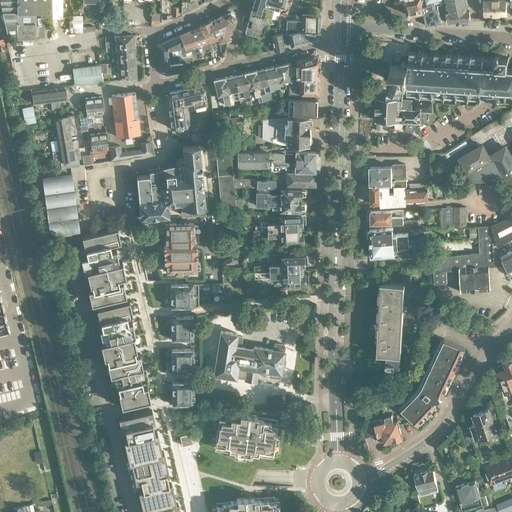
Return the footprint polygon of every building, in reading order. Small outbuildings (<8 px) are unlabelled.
[(0,0),(9,40),(15,40),(18,40),(17,26),(17,25),(17,13),(17,0),(0,0)] [(17,0),(17,13),(35,13),(36,13),(52,13),(51,0),(17,0)] [(171,0),(161,0),(161,12),(170,12),(170,13),(171,13),(171,0)] [(190,0),(190,1),(190,8),(199,5),(196,0),(190,0)] [(263,18),(265,11),(267,5),(266,5),(266,0),(253,0),(245,33),(261,38),(265,24),(266,25),(268,20),(268,19),(263,18)] [(266,0),(266,5),(267,5),(285,10),(286,7),(287,7),(288,3),(292,4),(295,3),(295,0),(266,0)] [(404,0),(403,1),(407,16),(423,12),(424,12),(422,5),(426,4),(425,0),(404,0)] [(436,4),(442,3),(441,0),(425,0),(426,4),(422,5),(424,12),(435,9),(437,8),(436,4)] [(445,0),(448,10),(449,23),(470,21),(469,8),(467,0),(445,0)] [(507,15),(506,0),(495,0),(495,3),(484,3),(484,1),(484,16),(485,16),(487,18),(491,18),(492,16),(507,15)] [(190,1),(182,1),(181,1),(181,10),(182,12),(190,8),(190,1)] [(172,16),(171,16),(171,20),(182,16),(182,12),(181,10),(179,11),(180,6),(172,6),(172,13),(172,16)] [(424,12),(423,12),(426,26),(441,22),(437,8),(435,9),(424,12)] [(217,37),(219,43),(229,41),(231,28),(232,28),(234,15),(230,12),(228,14),(219,18),(210,22),(217,37)] [(17,26),(36,26),(36,13),(35,13),(17,13),(17,25),(17,26)] [(109,28),(109,13),(99,13),(99,29),(109,28)] [(109,27),(123,27),(123,13),(109,13),(109,27)] [(288,19),(288,32),(296,30),(311,30),(319,31),(319,29),(319,14),(301,13),(301,20),(288,19)] [(82,31),(82,26),(83,15),(69,15),(69,33),(82,33),(82,31)] [(217,37),(210,22),(210,21),(200,26),(209,48),(210,50),(216,47),(214,44),(213,44),(212,39),(217,37)] [(36,26),(17,26),(18,40),(37,40),(36,26)] [(209,48),(200,26),(197,27),(198,27),(190,31),(196,45),(196,44),(198,49),(202,48),(204,51),(209,48)] [(282,45),(280,33),(278,27),(269,28),(270,35),(271,35),(271,39),(268,40),(266,42),(267,45),(269,46),(273,45),(274,49),(283,47),(282,45)] [(196,45),(190,31),(190,30),(179,35),(180,36),(179,36),(181,56),(192,51),(193,54),(199,51),(198,49),(196,44),(196,45)] [(296,30),(288,32),(290,45),(316,40),(319,36),(319,31),(311,30),(296,30)] [(106,47),(133,45),(132,34),(115,36),(116,44),(112,44),(111,41),(105,42),(106,47)] [(183,70),(181,56),(179,36),(166,41),(166,44),(157,44),(160,70),(168,69),(169,73),(183,70)] [(133,45),(106,47),(106,51),(111,51),(112,49),(116,49),(117,57),(134,56),(133,45)] [(511,89),(511,68),(508,68),(508,59),(510,58),(509,57),(507,58),(501,58),(501,54),(494,54),(494,57),(484,57),(484,55),(482,55),(482,57),(471,56),(472,54),(470,54),(470,56),(460,55),(460,54),(458,53),(458,55),(448,55),(448,53),(446,53),(446,55),(444,54),(444,53),(438,52),(438,54),(436,54),(436,52),(434,52),(434,54),(432,54),(432,52),(426,52),(426,54),(424,53),(424,52),(422,51),(422,53),(411,53),(411,51),(410,51),(409,53),(408,53),(408,54),(409,54),(409,56),(403,55),(400,52),(396,51),(392,55),(392,59),(396,63),(391,63),(390,81),(405,82),(405,84),(407,84),(407,92),(405,91),(405,93),(407,93),(407,95),(408,95),(408,94),(409,94),(409,97),(416,98),(415,109),(432,110),(433,95),(443,95),(443,97),(444,97),(445,96),(455,96),(455,98),(457,98),(457,96),(467,97),(467,99),(468,99),(468,97),(479,98),(479,100),(480,100),(480,98),(492,99),(491,101),(492,103),(497,103),(499,102),(505,102),(506,90),(511,89)] [(134,56),(117,57),(118,64),(113,65),(113,67),(135,66),(134,56)] [(289,66),(288,86),(288,95),(299,96),(299,93),(318,93),(319,59),(316,56),(296,60),(296,66),(289,66)] [(282,97),(283,96),(285,87),(288,86),(289,66),(289,62),(275,65),(280,89),(282,97)] [(106,68),(105,64),(100,65),(100,72),(106,71),(106,73),(118,72),(119,78),(136,76),(135,66),(113,67),(111,67),(106,68)] [(73,68),(75,84),(102,81),(100,72),(100,65),(73,68)] [(270,91),(275,90),(280,89),(275,65),(274,65),(274,66),(265,68),(268,84),(270,91)] [(265,94),(260,95),(262,102),(266,100),(271,98),(270,91),(268,84),(265,68),(255,71),(255,70),(254,70),(258,86),(263,85),(265,94)] [(262,102),(260,95),(258,86),(254,70),(244,72),(244,73),(248,89),(249,95),(254,94),(255,96),(257,95),(258,103),(262,102)] [(244,73),(234,75),(238,91),(243,90),(244,96),(249,95),(248,89),(244,73)] [(233,92),(234,98),(239,97),(238,91),(234,75),(224,78),(228,93),(233,92)] [(228,106),(231,105),(228,93),(224,78),(224,77),(213,79),(219,103),(220,104),(227,102),(228,106)] [(172,104),(167,104),(170,128),(178,127),(178,129),(183,128),(183,126),(190,125),(188,108),(206,104),(204,97),(206,97),(205,92),(203,92),(201,85),(169,92),(172,104)] [(31,92),(33,103),(47,102),(47,108),(55,107),(54,101),(67,99),(65,87),(31,92)] [(138,118),(135,92),(111,94),(112,97),(108,97),(109,104),(112,104),(114,121),(138,118)] [(101,96),(93,97),(96,122),(102,122),(101,118),(100,118),(100,115),(99,115),(99,113),(103,113),(101,96)] [(431,122),(431,120),(434,119),(435,113),(432,111),(432,110),(415,109),(416,98),(409,97),(377,96),(376,119),(405,121),(405,130),(413,130),(413,121),(431,122)] [(79,117),(81,125),(86,125),(89,124),(89,123),(96,122),(93,97),(85,98),(87,116),(79,117)] [(290,114),(317,115),(317,100),(283,99),(282,111),(290,111),(290,114)] [(32,106),(21,108),(24,125),(35,123),(32,106)] [(212,110),(213,119),(229,118),(228,109),(212,110)] [(55,130),(75,127),(73,116),(53,119),(55,130)] [(309,136),(309,131),(309,127),(308,127),(309,118),(287,117),(262,120),(262,125),(258,125),(258,135),(262,135),(262,137),(283,144),(308,145),(308,144),(310,144),(311,143),(311,139),(310,137),(308,137),(308,136),(309,136)] [(138,118),(114,121),(116,137),(140,134),(138,118)] [(29,125),(24,126),(26,135),(29,134),(29,138),(34,137),(33,133),(36,132),(35,130),(30,130),(29,125)] [(81,125),(80,126),(81,132),(82,132),(83,136),(88,135),(86,125),(81,125)] [(75,127),(55,130),(57,140),(71,138),(71,134),(76,133),(75,127)] [(92,151),(108,149),(106,132),(90,134),(92,151)] [(215,152),(213,132),(203,133),(204,153),(215,152)] [(71,138),(57,140),(58,151),(78,148),(77,141),(72,141),(71,138)] [(111,160),(152,154),(151,141),(140,143),(141,149),(121,152),(121,145),(109,147),(111,160)] [(205,206),(199,145),(182,146),(183,159),(176,159),(176,164),(167,165),(159,168),(159,167),(158,167),(159,175),(155,175),(154,169),(149,170),(149,175),(136,176),(140,218),(144,217),(145,220),(158,218),(158,216),(169,215),(168,203),(180,202),(181,208),(181,215),(205,213),(205,206)] [(492,154),(494,158),(491,160),(482,145),(460,158),(473,179),(499,178),(504,175),(511,188),(511,187),(511,156),(506,146),(492,154)] [(78,148),(58,151),(60,161),(72,159),(72,164),(80,163),(79,158),(80,158),(78,148)] [(230,149),(230,148),(215,148),(221,213),(235,213),(235,200),(234,187),(233,178),(232,175),(232,170),(284,171),(315,172),(319,172),(319,152),(284,151),(284,153),(268,153),(268,152),(238,151),(238,149),(230,149)] [(83,155),(85,165),(92,164),(90,154),(83,155)] [(391,177),(407,177),(406,164),(393,164),(391,166),(370,167),(370,184),(381,184),(381,186),(389,186),(394,186),(406,186),(406,181),(407,181),(407,180),(396,180),(393,182),(391,182),(391,177)] [(284,171),(284,183),(284,184),(314,185),(315,172),(284,171)] [(71,175),(43,179),(50,234),(79,230),(71,175)] [(233,178),(234,187),(255,187),(275,187),(275,179),(266,179),(266,180),(256,180),(256,179),(237,178),(233,178)] [(405,202),(406,202),(426,201),(426,192),(429,192),(429,189),(423,189),(423,183),(410,184),(411,190),(406,190),(405,190),(405,195),(406,195),(406,200),(405,200),(405,202)] [(406,190),(406,186),(394,186),(394,193),(389,193),(389,186),(381,186),(381,184),(370,184),(367,184),(366,186),(366,193),(368,195),(368,196),(370,196),(370,203),(380,202),(380,207),(406,205),(406,202),(405,202),(405,200),(406,200),(406,195),(405,195),(405,190),(406,190)] [(256,191),(256,198),(297,199),(297,197),(304,196),(306,196),(306,190),(305,189),(301,189),(301,188),(280,187),(280,195),(278,195),(278,193),(269,193),(269,191),(256,191)] [(297,199),(256,198),(255,205),(269,206),(269,204),(272,204),(272,210),(300,211),(300,210),(303,210),(306,209),(306,203),(305,202),(300,202),(297,202),(297,199)] [(453,219),(453,223),(454,225),(467,225),(466,206),(453,206),(453,207),(453,219)] [(442,223),(453,223),(453,219),(453,207),(442,208),(442,223)] [(403,220),(403,215),(403,210),(392,210),(368,211),(367,212),(367,221),(368,222),(371,221),(371,223),(400,223),(400,226),(419,225),(419,220),(407,220),(407,221),(406,221),(405,220),(403,220)] [(227,213),(215,214),(216,224),(228,222),(227,213)] [(255,230),(299,228),(299,224),(301,224),(301,223),(305,222),(304,215),(300,215),(279,216),(280,223),(276,224),(276,223),(267,223),(267,224),(260,224),(260,225),(255,226),(255,230)] [(446,271),(457,270),(457,268),(473,267),(489,266),(504,265),(507,275),(510,273),(499,252),(508,248),(511,246),(511,215),(491,226),(491,225),(479,226),(479,247),(479,252),(437,256),(434,263),(433,264),(433,270),(434,283),(447,282),(446,271)] [(166,262),(166,271),(175,271),(175,273),(182,273),(183,273),(183,271),(195,271),(195,270),(200,270),(200,262),(196,262),(195,242),(199,242),(199,234),(194,234),(193,223),(165,223),(166,234),(165,234),(165,243),(165,262),(166,262)] [(369,229),(369,230),(367,231),(366,232),(367,239),(368,240),(370,239),(370,243),(408,240),(407,233),(392,233),(392,227),(369,229)] [(117,228),(82,236),(85,251),(86,250),(87,255),(80,257),(84,271),(87,271),(90,283),(91,283),(93,288),(88,289),(91,303),(126,295),(122,281),(118,282),(117,277),(125,275),(122,261),(119,261),(116,248),(111,250),(110,245),(121,242),(117,228)] [(299,228),(255,230),(253,231),(253,236),(267,235),(267,236),(276,236),(276,235),(280,234),(280,242),(301,242),(301,241),(306,240),(305,233),(301,233),(301,232),(300,232),(299,228)] [(408,246),(408,240),(370,243),(371,256),(400,254),(401,258),(415,257),(414,245),(408,246)] [(511,274),(511,255),(508,248),(499,252),(510,273),(511,275),(511,274)] [(262,271),(303,269),(303,265),(307,264),(307,256),(302,256),(281,257),(282,265),(278,265),(277,264),(268,264),(268,266),(262,266),(262,271)] [(0,266),(0,324),(12,322),(0,266)] [(473,267),(474,291),(490,290),(489,266),(473,267)] [(459,270),(460,291),(474,291),(473,267),(457,268),(457,270),(459,270)] [(303,274),(303,270),(303,269),(262,271),(254,272),(254,278),(261,278),(263,280),(266,279),(267,278),(278,277),(278,284),(282,284),(304,283),(304,282),(308,282),(308,274),(303,274)] [(401,354),(405,283),(382,281),(382,284),(384,290),(381,290),(381,300),(382,307),(380,308),(380,317),(382,325),(379,326),(379,336),(381,343),(378,343),(378,353),(387,353),(386,364),(400,365),(401,354)] [(171,295),(193,295),(198,295),(199,295),(199,283),(171,284),(171,295)] [(171,295),(170,295),(171,307),(194,306),(198,306),(198,295),(193,295),(171,295)] [(118,392),(121,406),(150,399),(147,385),(143,386),(142,381),(149,380),(145,365),(142,366),(139,353),(135,354),(134,349),(136,349),(133,336),(135,335),(132,321),(128,322),(127,317),(133,315),(129,301),(97,309),(100,323),(101,323),(102,328),(99,328),(102,341),(100,342),(104,356),(106,356),(108,360),(107,361),(110,375),(113,374),(116,387),(118,387),(119,392),(118,392)] [(171,328),(193,328),(193,316),(171,316),(171,328)] [(193,328),(171,328),(171,339),(193,339),(193,328)] [(281,373),(282,373),(285,347),(286,347),(286,346),(285,346),(285,344),(275,343),(275,345),(274,344),(274,345),(274,349),(255,346),(254,349),(251,348),(251,346),(245,345),(245,347),(242,347),(243,337),(237,336),(238,333),(221,331),(214,375),(246,379),(245,381),(258,382),(260,370),(272,371),(271,376),(280,378),(281,373)] [(465,349),(444,339),(422,386),(419,390),(401,409),(418,425),(436,406),(434,404),(436,401),(436,402),(437,402),(438,401),(439,401),(440,400),(440,399),(440,398),(439,397),(439,396),(440,394),(443,396),(465,349)] [(171,360),(193,360),(193,348),(171,349),(171,360)] [(193,360),(171,360),(172,372),(194,372),(193,360)] [(511,360),(505,363),(498,366),(497,368),(498,371),(498,372),(502,382),(501,382),(505,393),(511,389),(511,360)] [(172,393),(194,393),(194,381),(172,381),(172,393)] [(378,385),(381,398),(391,397),(387,384),(378,385)] [(368,399),(381,398),(378,385),(369,386),(368,399)] [(232,401),(234,393),(203,388),(202,397),(232,401)] [(505,397),(502,391),(496,393),(501,408),(500,409),(507,429),(511,426),(511,403),(510,405),(507,396),(505,397)] [(194,393),(172,393),(172,404),(194,404),(194,393)] [(490,410),(489,408),(474,413),(477,424),(472,425),(476,439),(484,436),(485,440),(489,439),(488,435),(497,432),(492,419),(496,417),(494,409),(490,410)] [(151,409),(118,417),(121,430),(124,429),(126,437),(123,438),(128,461),(130,461),(135,482),(140,481),(142,489),(138,490),(142,511),(179,511),(177,503),(176,503),(171,482),(168,483),(166,475),(168,474),(163,451),(161,451),(156,430),(154,431),(152,422),(154,422),(151,409)] [(234,453),(252,455),(252,453),(258,454),(258,451),(273,452),(277,424),(270,423),(270,422),(263,421),(263,419),(256,418),(257,416),(240,414),(239,416),(233,415),(233,417),(225,415),(225,417),(218,416),(215,445),(229,446),(228,450),(235,451),(234,453)] [(386,423),(391,441),(402,438),(397,420),(393,421),(391,415),(385,417),(386,423)] [(364,437),(370,436),(376,434),(373,423),(369,416),(367,417),(366,426),(362,428),(364,437)] [(383,443),(391,441),(386,423),(385,417),(378,419),(379,421),(375,422),(378,437),(381,436),(383,443)] [(484,465),(495,461),(493,453),(481,457),(484,465)] [(511,455),(495,461),(484,465),(483,465),(489,484),(511,476),(511,455)] [(424,493),(438,490),(433,470),(414,474),(418,490),(423,489),(424,493)] [(483,497),(478,480),(455,486),(460,503),(461,503),(463,509),(470,507),(471,509),(488,505),(486,496),(483,497)] [(216,506),(216,511),(275,511),(275,501),(268,501),(268,499),(260,500),(260,498),(253,499),(253,497),(245,498),(244,498),(236,499),(236,500),(230,501),(230,503),(222,503),(223,505),(216,506)] [(511,498),(501,503),(497,504),(496,502),(491,504),(493,508),(494,508),(495,511),(506,511),(511,510),(511,498)] [(34,511),(32,503),(25,505),(12,508),(13,511),(34,511)]
